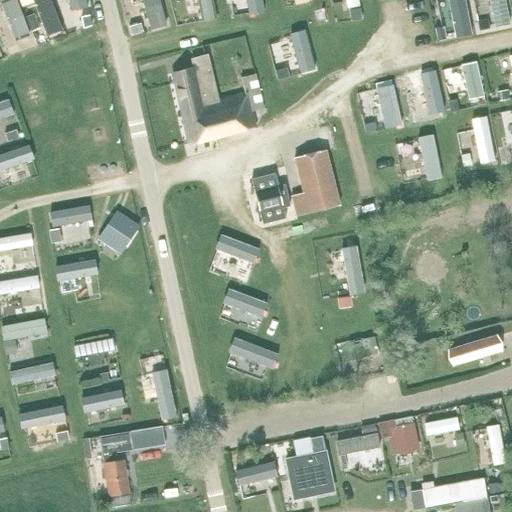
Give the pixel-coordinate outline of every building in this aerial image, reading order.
[(0,0),(0,35),(16,30),(6,0),(0,0)] [(20,0),(8,0),(11,8),(22,5),(20,0)] [(47,0),(49,19),(76,16),(73,0),(47,0)] [(174,0),(176,12),(190,10),(191,16),(204,14),(201,0),(174,0)] [(444,0),(450,23),(462,20),(457,0),(444,0)] [(478,0),(483,15),(495,12),(491,0),(478,0)] [(241,6),(231,7),(232,15),(242,15),(241,6)] [(360,7),(350,9),(351,19),(362,17),(360,7)] [(31,31),(38,28),(33,14),(26,17),(31,31)] [(87,16),(77,18),(80,30),(89,26),(87,16)] [(489,29),(487,21),(477,23),(479,31),(489,29)] [(131,34),(142,31),(140,23),(129,27),(131,34)] [(443,28),(434,29),(436,41),(445,39),(443,28)] [(16,45),(7,49),(9,55),(19,52),(16,45)] [(502,85),(511,84),(511,49),(498,52),(502,85)] [(173,73),(189,143),(255,128),(252,113),(263,111),(255,76),(241,79),(245,95),(218,101),(208,57),(192,60),(194,68),(173,73)] [(286,77),(283,70),(274,72),(276,80),(286,77)] [(405,88),(403,76),(395,77),(398,90),(405,88)] [(498,102),(508,100),(506,91),(496,93),(498,102)] [(456,98),(448,100),(450,111),(458,109),(456,98)] [(374,123),(364,125),(365,133),(376,131),(374,123)] [(18,138),(15,130),(4,134),(7,142),(18,138)] [(415,144),(392,145),(393,165),(415,164),(415,144)] [(339,206),(325,151),(294,159),(303,194),(291,197),(296,216),(339,206)] [(469,156),(461,158),(463,168),(471,166),(469,156)] [(281,209),(288,207),(283,185),(276,187),(273,174),(250,179),(261,224),(284,219),(281,209)] [(98,232),(122,247),(136,227),(113,212),(98,232)] [(58,229),(49,230),(51,243),(60,242),(58,229)] [(20,232),(0,233),(0,247),(21,247),(20,232)] [(208,261),(245,271),(252,245),(215,235),(208,261)] [(2,249),(0,249),(0,270),(24,268),(22,249),(3,252),(2,249)] [(83,249),(51,251),(53,284),(85,282),(83,249)] [(25,272),(0,275),(0,291),(27,287),(25,272)] [(58,284),(60,298),(68,297),(65,283),(58,284)] [(6,295),(0,296),(0,315),(9,314),(6,295)] [(348,296),(335,298),(336,307),(349,305),(348,296)] [(135,370),(156,364),(144,319),(123,325),(135,370)] [(103,335),(62,342),(64,355),(106,348),(103,335)] [(452,366),(501,351),(495,335),(447,350),(452,366)] [(376,345),(373,337),(363,340),(365,348),(376,345)] [(12,341),(2,343),(5,355),(15,353),(12,341)] [(368,351),(353,354),(356,369),(371,366),(368,351)] [(0,369),(0,382),(0,384),(45,373),(41,359),(0,369)] [(100,382),(107,381),(106,374),(99,375),(100,382)] [(132,388),(154,414),(165,405),(143,379),(132,388)] [(106,410),(117,409),(115,396),(73,403),(77,431),(109,426),(106,410)] [(52,420),(51,404),(13,406),(14,422),(52,420)] [(382,438),(388,437),(392,453),(417,448),(412,424),(394,428),(392,421),(379,424),(382,438)] [(487,422),(471,424),(474,462),(491,460),(487,422)] [(26,444),(55,443),(55,424),(26,425),(26,444)] [(377,434),(376,426),(362,429),(364,436),(377,434)] [(115,452),(132,449),(129,431),(99,437),(104,463),(103,463),(109,498),(130,494),(124,459),(116,460),(115,452)] [(454,434),(456,446),(464,445),(462,433),(454,434)] [(75,435),(67,437),(69,445),(76,443),(75,435)] [(312,453),(283,459),(291,499),(331,491),(323,451),(322,451),(319,437),(309,439),(312,453)] [(262,461),(224,466),(228,492),(265,487),(262,461)] [(482,477),(422,487),(425,507),(485,497),(482,477)] [(498,483),(487,485),(489,494),(499,492),(498,483)] [(454,505),(455,511),(488,511),(487,500),(454,505)]
